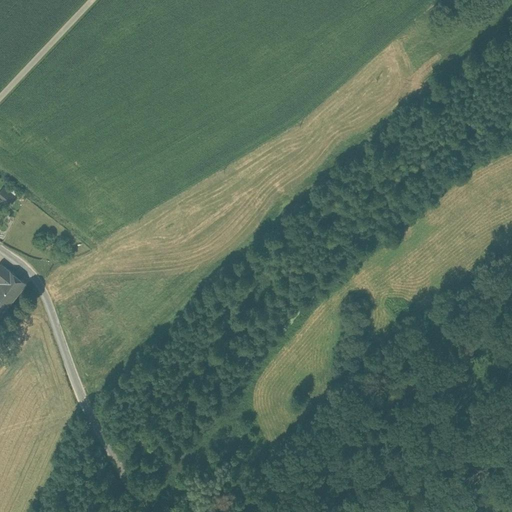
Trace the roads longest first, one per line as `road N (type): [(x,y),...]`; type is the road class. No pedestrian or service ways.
road 1 (unclassified): [(143,507),(85,398),(44,291),(0,246)]
road 2 (residential): [(92,0),(0,98)]
